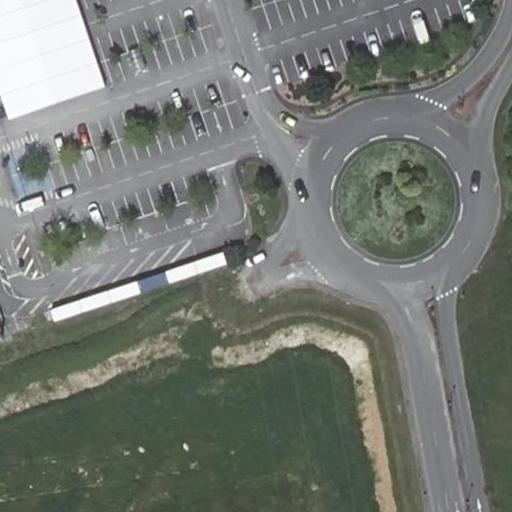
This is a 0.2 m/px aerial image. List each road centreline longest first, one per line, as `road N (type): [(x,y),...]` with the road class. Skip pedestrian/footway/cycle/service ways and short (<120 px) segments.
road 1 (unclassified): [(481,511),(451,349),(449,292),(458,260)]
road 2 (unclassified): [(381,283),(414,331),(450,511)]
road 3 (unclassified): [(391,115),(336,141),(322,159),(312,204),(333,256),(381,283)]
road 4 (unclassified): [(511,13),(494,50),(462,83),(391,115)]
